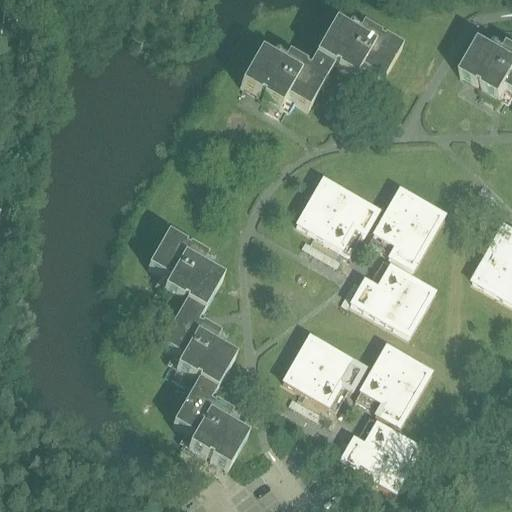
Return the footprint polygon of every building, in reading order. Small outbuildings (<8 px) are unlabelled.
[(333,27),(313,62),(316,63),(330,71),(332,72),(333,70),(336,72),(335,74),(337,75),(338,76),(353,84),(356,79),(361,81),(364,76),(365,77),(367,78),(381,86),(401,52),(383,42),(382,44),(378,42),(379,40),(361,29),(360,31),(355,40),(351,38),(349,37),(344,34),(343,33),(333,27)] [(464,74),(460,81),(463,83),(476,91),(477,89),(483,92),(482,94),(484,95),(485,96),(491,99),(500,104),(503,99),(508,102),(511,97),(511,51),(508,49),(501,60),(498,58),(496,57),(491,54),(490,53),(480,48),(464,74)] [(259,56),(239,90),(242,92),(244,93),(255,99),(256,97),(262,101),(261,102),(263,104),(264,104),(267,106),(279,113),(282,108),(287,110),(290,105),(291,106),(293,107),(307,115),(324,84),(327,81),(331,73),(332,72),(330,71),(316,63),(313,62),(308,70),(307,72),(304,70),(305,68),(287,58),(285,60),(281,68),(277,66),(275,65),(270,62),(269,62),(259,56)] [(376,216),(320,184),(295,229),(348,259),(360,238),(363,239),(376,216)] [(366,247),(388,259),(386,262),(410,275),(442,219),(397,194),(366,247)] [(511,234),(503,230),(472,285),(511,308),(511,234)] [(167,238),(147,272),(163,281),(164,281),(177,258),(200,271),(202,267),(206,261),(188,250),(187,252),(184,250),(185,248),(167,238)] [(164,281),(161,286),(161,287),(166,289),(162,295),(177,304),(180,305),(181,304),(185,306),(184,307),(186,309),(199,316),(202,318),(214,298),(216,293),(222,284),(209,276),(206,274),(200,271),(177,258),(164,281)] [(350,309),(406,341),(432,296),(379,266),(366,287),(364,286),(350,309)] [(178,317),(159,350),(175,359),(176,360),(189,337),(212,350),(215,346),(219,339),(214,337),(201,329),(199,331),(196,329),(197,327),(202,318),(199,316),(186,309),(184,307),(179,316),(178,317)] [(176,360),(173,365),(178,368),(174,374),(190,382),(193,384),(194,382),(197,384),(196,386),(198,387),(211,395),(214,397),(234,362),(221,355),(218,353),(212,350),(189,337),(176,360)] [(282,385),(300,396),(334,416),(347,394),(350,396),(363,372),(307,340),(282,385)] [(384,351),(369,376),(353,404),(375,416),(373,419),(397,433),(429,377),(384,351)] [(190,396),(171,429),(187,438),(188,438),(201,415),(225,429),(227,425),(231,418),(213,407),(212,409),(208,407),(209,405),(214,397),(211,395),(198,387),(196,386),(191,395),(190,396)] [(188,438),(185,444),(190,447),(187,452),(202,461),(205,463),(206,461),(209,463),(208,465),(211,466),(220,472),(223,473),(227,475),(235,461),(246,441),(233,433),(230,432),(225,429),(201,415),(188,438)] [(366,424),(354,444),(354,445),(351,443),(338,467),(393,499),(419,454),(366,424)]
